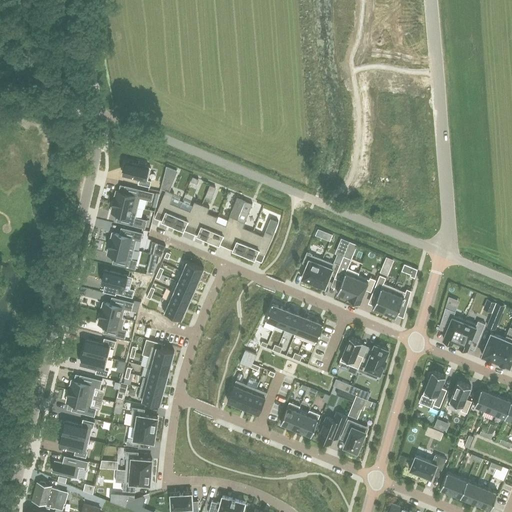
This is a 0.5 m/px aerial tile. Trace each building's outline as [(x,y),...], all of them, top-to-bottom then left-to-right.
[(124,162),(122,171),(123,171),(123,173),(139,177),(138,182),(150,185),(151,179),(148,179),(151,166),(146,165),(146,162),(139,161),(138,163),(126,160),(126,162),(124,162)] [(162,183),(170,186),(173,178),(164,174),(162,183)] [(116,190),(113,200),(138,206),(140,197),(147,199),(152,200),(154,191),(125,184),(123,191),(118,190),(116,190)] [(166,190),(158,209),(165,212),(162,220),(173,224),(183,200),(172,196),(174,192),(169,190),(166,189),(166,190)] [(245,200),(238,197),(232,209),(240,212),(241,209),(245,200)] [(113,200),(111,211),(118,213),(116,220),(145,227),(147,219),(136,216),(138,206),(113,200)] [(183,200),(173,224),(184,228),(187,221),(194,224),(202,204),(194,201),(193,204),(183,200)] [(240,212),(237,218),(245,221),(249,212),(252,203),(250,202),(249,203),(247,202),(247,201),(245,200),(241,209),(240,212)] [(202,204),(194,224),(200,227),(197,234),(208,239),(218,216),(207,212),(209,207),(202,204)] [(218,216),(208,239),(219,243),(222,236),(229,239),(237,218),(230,215),(228,220),(218,216)] [(269,222),(265,230),(273,233),(276,226),(277,225),(275,224),(276,220),(278,221),(271,217),(269,222)] [(237,218),(229,239),(236,241),(233,249),(244,253),(253,231),(243,226),(245,221),(237,218)] [(112,232),(110,242),(134,248),(136,239),(141,240),(143,231),(121,226),(119,233),(112,232)] [(253,231),(244,253),(255,258),(258,250),(265,253),(273,233),(265,230),(263,235),(253,231)] [(326,231),(323,237),(330,240),(332,234),(326,231)] [(338,253),(334,262),(340,264),(344,255),(349,241),(342,238),(336,252),(338,253)] [(161,255),(166,245),(153,240),(150,252),(161,255)] [(110,242),(107,253),(114,255),(112,262),(135,268),(138,259),(132,258),(134,248),(110,242)] [(307,264),(301,277),(313,282),(323,258),(312,254),(312,252),(307,250),(302,262),(307,264)] [(348,297),(359,272),(348,267),(351,258),(344,255),(340,264),(334,277),(342,280),(337,292),(348,296),(348,297)] [(386,256),(381,269),(388,272),(394,259),(386,256)] [(323,258),(313,282),(325,287),(330,273),(335,275),(340,264),(334,262),(334,263),(323,258)] [(185,259),(180,269),(199,278),(204,268),(185,259)] [(148,271),(154,272),(157,265),(149,263),(148,271)] [(404,263),(401,270),(411,273),(410,275),(415,277),(417,268),(413,267),(404,263)] [(105,269),(102,281),(118,285),(116,292),(133,296),(134,288),(130,287),(133,276),(105,269)] [(180,269),(176,279),(195,288),(199,278),(180,269)] [(359,272),(348,297),(360,302),(365,289),(371,291),(376,279),(370,277),(369,279),(358,274),(359,272)] [(384,311),(394,287),(384,282),(386,277),(380,274),(372,293),(378,295),(373,306),(375,307),(374,309),(382,312),(383,310),(384,311)] [(172,289),(191,298),(195,288),(176,279),(172,289)] [(401,304),(407,306),(411,290),(407,288),(405,291),(394,287),(384,311),(396,316),(401,304)] [(172,289),(167,299),(186,308),(191,298),(172,289)] [(103,301),(100,312),(125,318),(125,317),(123,317),(125,308),(132,309),(134,301),(112,295),(110,303),(103,301)] [(163,310),(182,318),(186,308),(167,299),(163,310)] [(272,302),(266,318),(276,323),(283,306),(272,302)] [(494,310),(487,325),(494,328),(500,313),(504,305),(497,302),(494,310)] [(283,306),(276,323),(286,326),(285,329),(293,310),(283,306)] [(456,342),(465,319),(454,314),(455,311),(445,307),(441,322),(448,325),(443,338),(452,342),(453,340),(456,342)] [(293,310),(285,329),(295,333),(294,335),(303,314),(293,310)] [(100,312),(98,322),(105,324),(103,331),(125,337),(127,328),(123,327),(125,318),(100,312)] [(303,314),(294,335),(304,339),(313,318),(303,314)] [(313,318),(304,339),(315,344),(323,323),(313,318)] [(477,324),(465,319),(456,342),(459,343),(458,345),(467,348),(471,339),(478,342),(485,323),(478,320),(477,324)] [(492,359),(496,360),(507,334),(506,334),(505,338),(491,332),(482,355),(486,357),(492,359)] [(511,336),(507,334),(496,360),(499,362),(505,365),(505,364),(510,366),(511,361),(511,336)] [(358,368),(363,356),(357,353),(362,341),(350,336),(340,360),(358,368)] [(86,339),(84,350),(108,357),(111,345),(114,346),(116,340),(104,337),(103,343),(86,339)] [(153,340),(149,356),(153,356),(171,361),(174,350),(162,347),(163,342),(153,340)] [(363,356),(358,368),(365,370),(366,368),(380,373),(383,365),(384,365),(386,360),(385,359),(389,350),(375,344),(372,350),(371,352),(372,352),(369,358),(363,356)] [(257,354),(246,349),(243,356),(254,360),(257,354)] [(84,350),(81,362),(97,366),(95,372),(107,375),(109,369),(105,368),(108,357),(84,350)] [(149,356),(146,366),(169,372),(171,361),(153,356),(149,356)] [(143,376),(166,382),(169,372),(146,366),(151,368),(148,377),(143,376)] [(429,378),(423,394),(435,399),(433,404),(434,404),(440,406),(447,389),(441,387),(446,375),(433,370),(432,372),(430,371),(428,377),(429,378)] [(71,379),(69,390),(93,396),(96,386),(100,387),(102,379),(80,373),(78,381),(71,379)] [(143,376),(141,387),(163,393),(166,382),(143,376)] [(249,378),(247,383),(257,387),(259,382),(249,378)] [(236,379),(227,400),(238,405),(247,383),(236,379)] [(349,391),(351,385),(336,379),(334,385),(349,391)] [(471,385),(458,380),(449,402),(462,407),(461,410),(467,412),(472,400),(466,398),(471,385)] [(247,383),(238,405),(248,409),(257,387),(247,383)] [(351,385),(349,391),(362,397),(367,399),(370,393),(364,390),(351,385)] [(141,387),(138,398),(160,404),(163,393),(141,387)] [(257,387),(248,409),(258,413),(267,391),(257,387)] [(311,387),(309,392),(315,395),(318,390),(311,387)] [(339,388),(336,395),(352,401),(355,395),(339,388)] [(485,408),(492,392),(481,388),(474,404),(485,408)] [(69,390),(66,400),(73,402),(71,409),(95,415),(97,406),(91,405),(93,396),(69,390)] [(495,413),(502,396),(492,392),(485,408),(495,413)] [(423,394),(419,402),(432,407),(433,404),(435,399),(423,394)] [(356,395),(348,413),(354,416),(359,404),(362,405),(364,398),(356,395)] [(511,400),(502,396),(495,413),(505,417),(511,400)] [(289,401),(281,422),(291,426),(300,405),(289,401)] [(301,430),(310,409),(309,409),(308,411),(299,408),(300,405),(291,426),(301,430)] [(133,406),(129,425),(156,429),(158,417),(144,414),(145,408),(133,406)] [(311,434),(320,414),(310,409),(301,430),(311,434)] [(318,437),(330,442),(333,435),(338,437),(347,416),(337,412),(333,420),(326,417),(323,423),(322,422),(319,429),(321,430),(318,437)] [(63,421),(61,430),(63,431),(62,432),(89,438),(92,426),(93,427),(95,421),(83,418),(82,424),(65,420),(65,422),(63,421)] [(359,423),(348,419),(344,429),(350,432),(344,446),(357,451),(365,431),(357,428),(359,423)] [(129,425),(126,443),(139,446),(140,439),(154,442),(156,429),(129,425)] [(60,432),(58,441),(60,442),(59,444),(76,447),(74,453),(86,456),(88,450),(87,449),(89,438),(62,432),(62,433),(60,432)] [(126,450),(125,457),(127,457),(126,469),(151,471),(152,458),(138,457),(138,451),(126,450)] [(56,460),(53,471),(77,477),(80,467),(87,469),(89,460),(64,454),(63,461),(56,460)] [(410,469),(431,477),(433,473),(436,467),(441,469),(446,458),(435,454),(432,461),(416,455),(414,459),(412,458),(408,466),(411,467),(410,469)] [(117,468),(116,481),(123,482),(123,490),(135,491),(136,483),(150,484),(151,471),(126,469),(117,468)] [(451,492),(457,475),(447,471),(440,487),(451,492)] [(461,496),(467,479),(457,475),(451,492),(461,496)] [(467,479),(461,496),(471,500),(477,483),(467,479)] [(38,481),(33,499),(46,503),(46,505),(54,507),(54,506),(62,509),(64,503),(56,500),(59,489),(58,488),(52,486),(52,485),(46,483),(45,481),(41,480),(39,482),(38,481)] [(477,483),(471,500),(481,504),(487,487),(477,483)] [(487,487),(481,504),(491,508),(498,492),(487,487)] [(501,492),(498,501),(506,504),(509,495),(501,492)] [(135,494),(115,493),(114,502),(125,507),(130,496),(135,497),(135,494)] [(180,493),(171,494),(172,508),(181,507),(181,511),(198,511),(198,500),(192,500),(192,493),(183,493),(182,493),(180,493)] [(138,511),(142,511),(145,507),(142,506),(145,500),(143,495),(135,494),(135,497),(130,496),(125,507),(138,511)] [(212,500),(208,511),(242,511),(245,501),(223,495),(221,502),(212,500)] [(83,502),(80,511),(98,511),(100,507),(83,502)] [(392,505),(390,504),(387,511),(389,511),(388,511),(414,511),(415,511),(409,510),(409,509),(402,506),(402,507),(393,503),(392,505)]
